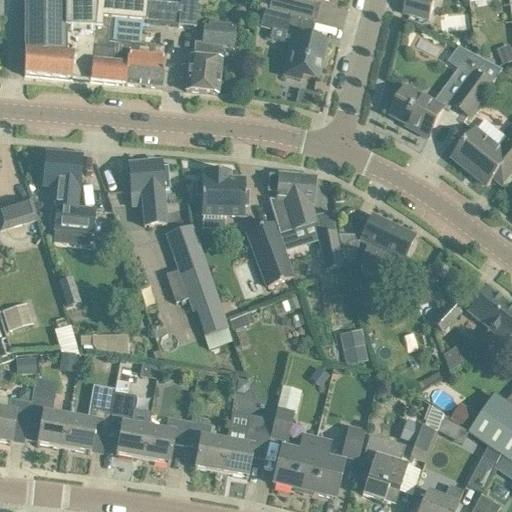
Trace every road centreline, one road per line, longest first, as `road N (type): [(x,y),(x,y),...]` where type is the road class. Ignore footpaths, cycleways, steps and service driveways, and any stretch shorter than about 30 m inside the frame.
road 1 (tertiary): [(339,147),(255,131),(0,110)]
road 2 (tertiary): [(511,258),(419,190),(339,147)]
road 3 (residential): [(339,147),(377,0)]
road 4 (residential): [(166,511),(42,495)]
